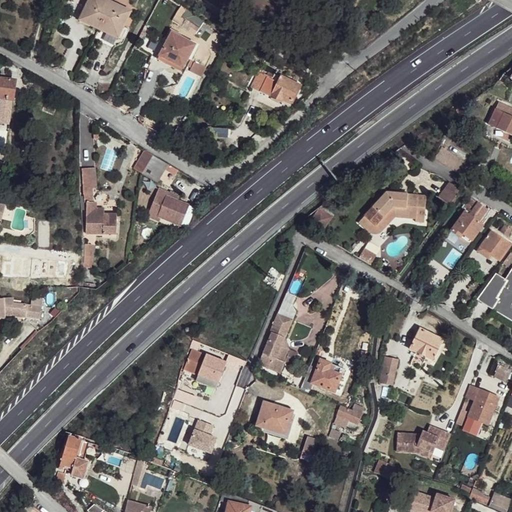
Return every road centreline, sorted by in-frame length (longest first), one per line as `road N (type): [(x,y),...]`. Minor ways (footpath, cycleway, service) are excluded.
road 1 (motorway): [(0,472),(299,195),(507,40)]
road 2 (motorway): [(511,4),(376,98),(264,190),(0,429)]
road 3 (residential): [(0,52),(205,174),(237,167),(335,80)]
road 4 (residential): [(251,380),(301,242),(322,243),(511,354)]
road 5 (residential): [(335,80),(435,0)]
